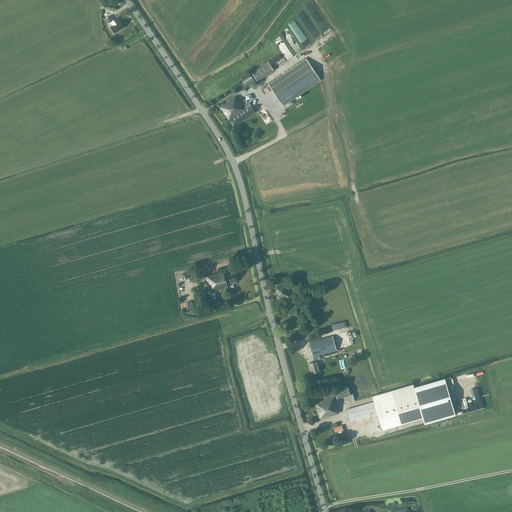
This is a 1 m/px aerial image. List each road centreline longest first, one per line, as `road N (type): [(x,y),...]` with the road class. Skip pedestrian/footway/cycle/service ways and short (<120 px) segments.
road 1 (tertiary): [(325,511),(239,176),(127,0)]
road 2 (track): [(511,470),(324,507)]
road 3 (track): [(511,157),(355,197)]
road 4 (track): [(357,202),(329,111),(285,135)]
road 5 (track): [(307,52),(202,111)]
